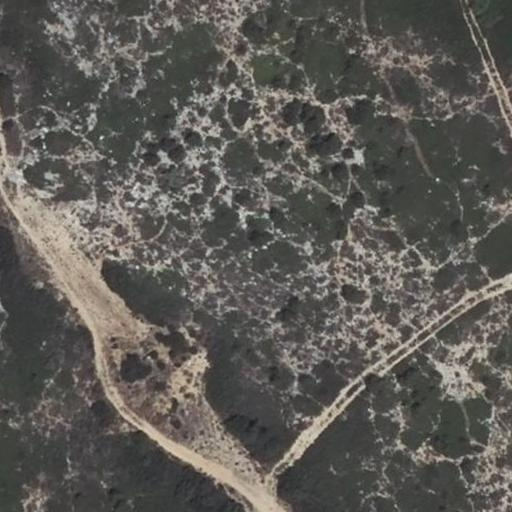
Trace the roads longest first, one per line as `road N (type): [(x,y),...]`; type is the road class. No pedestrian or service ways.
road 1 (track): [(511,284),(366,380),(285,464),(267,511)]
road 2 (track): [(464,0),(511,114)]
